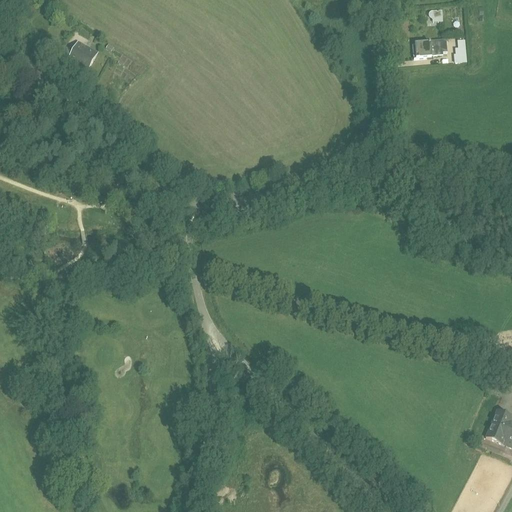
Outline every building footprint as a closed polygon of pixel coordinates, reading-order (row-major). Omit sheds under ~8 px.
[(442,12),(432,13),(431,13),(430,14),(430,15),(430,16),(430,17),(431,17),(431,18),(432,18),(433,23),(442,23),(442,12)] [(428,44),(414,45),(416,60),(431,59),(431,58),(443,57),(442,54),(447,54),(446,41),(428,42),(428,44)] [(456,56),(454,57),(455,64),(466,63),(464,42),(458,42),(459,50),(456,50),(456,56)] [(98,54),(78,43),(67,62),(87,73),(98,54)] [(111,53),(114,48),(112,47),(109,45),(106,50),(111,53)] [(60,52),(48,46),(42,58),(54,64),(60,52)] [(511,418),(496,412),(485,439),(502,446),(511,449),(511,418)]
